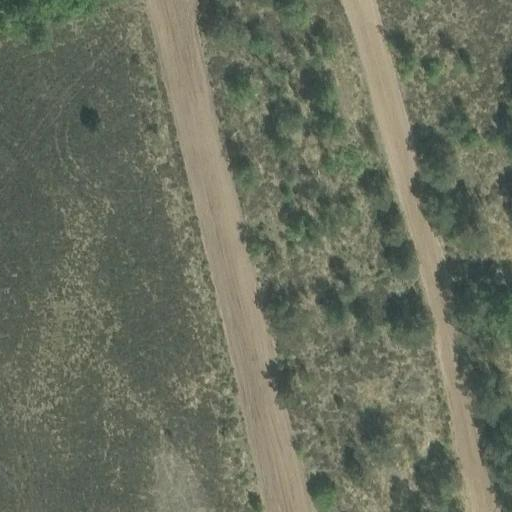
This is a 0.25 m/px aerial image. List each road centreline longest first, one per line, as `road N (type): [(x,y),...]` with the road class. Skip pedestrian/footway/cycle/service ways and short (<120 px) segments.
road 1 (track): [(361,0),(493,511)]
road 2 (track): [(290,511),(162,0)]
